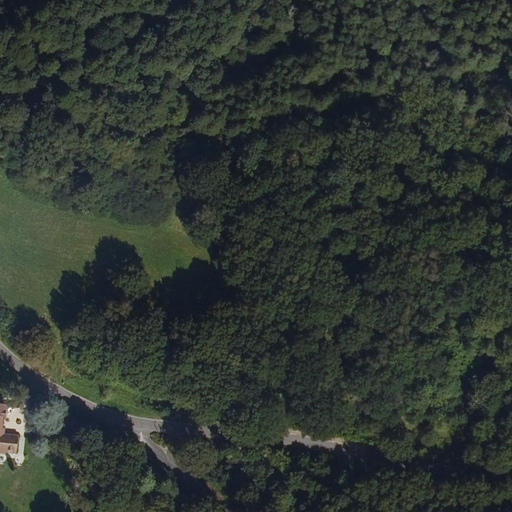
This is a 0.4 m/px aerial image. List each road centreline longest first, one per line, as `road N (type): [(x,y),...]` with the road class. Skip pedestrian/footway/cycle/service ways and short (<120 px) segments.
road 1 (unclassified): [(511,469),(380,460),(307,440),(140,423)]
road 2 (unclassified): [(140,423),(94,407),(0,347)]
road 3 (unclassified): [(140,423),(140,440),(220,511)]
